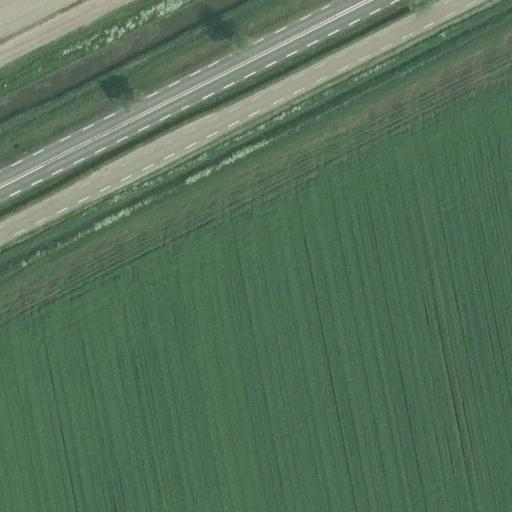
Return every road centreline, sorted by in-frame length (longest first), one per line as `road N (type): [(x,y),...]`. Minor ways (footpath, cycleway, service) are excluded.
road 1 (unclassified): [(0,236),(463,0)]
road 2 (primary): [(0,184),(367,0)]
road 3 (unclassified): [(0,55),(110,0)]
